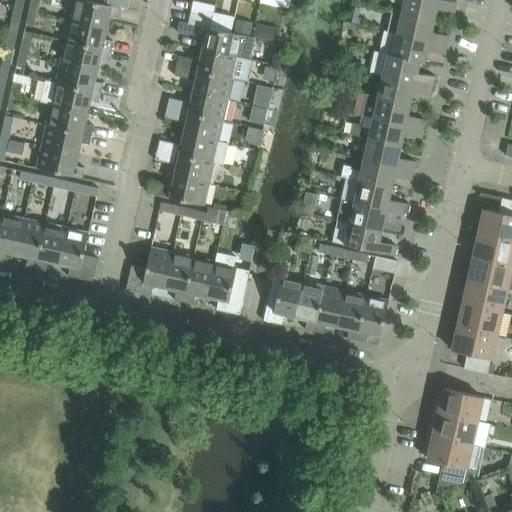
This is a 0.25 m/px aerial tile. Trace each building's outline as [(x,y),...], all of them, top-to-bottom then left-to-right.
[(14,0),(13,7),(22,9),(23,0),(14,0)] [(38,0),(29,0),(28,10),(36,12),(38,0)] [(73,0),(70,19),(106,28),(109,16),(118,18),(120,8),(106,5),(85,0),(73,0)] [(127,9),(129,0),(107,0),(106,5),(120,8),(120,7),(127,9)] [(436,9),(453,12),(455,3),(441,0),(390,0),(391,2),(403,4),(401,13),(434,20),(436,9)] [(10,21),(18,23),(22,9),(13,7),(10,21)] [(36,12),(28,10),(24,24),(33,26),(36,12)] [(212,16),(191,11),(188,23),(210,28),(212,16)] [(434,20),(401,13),(391,11),(386,32),(446,45),(448,36),(431,32),(434,20)] [(353,15),(352,21),(361,23),(363,17),(358,16),(353,15)] [(104,39),(106,28),(70,19),(65,41),(110,51),(112,41),(104,39)] [(235,20),(233,32),(250,36),(253,24),(235,20)] [(188,23),(179,21),(176,32),(202,37),(200,49),(237,57),(247,59),(252,37),(210,28),(188,23)] [(342,24),(341,30),(357,33),(358,28),(342,24)] [(256,27),(253,36),(266,39),(268,29),(256,27)] [(446,45),(386,32),(382,31),(378,52),(424,62),(427,51),(444,55),(446,45)] [(7,35),(3,49),(12,51),(15,37),(7,35)] [(30,40),(21,38),(18,52),(27,54),(30,40)] [(65,41),(60,62),(97,70),(99,59),(108,61),(110,51),(65,41)] [(0,63),(9,65),(12,51),(3,49),(0,63)] [(178,56),(176,65),(232,78),(245,81),(250,60),(247,59),(237,57),(200,49),(197,60),(178,56)] [(369,72),(382,75),(432,86),(434,77),(417,73),(419,62),(424,63),(424,62),(378,52),(373,51),(369,72)] [(27,54),(18,52),(15,66),(23,68),(27,54)] [(94,81),(97,70),(60,62),(55,83),(101,93),(103,83),(94,81)] [(190,91),(227,99),(232,78),(176,65),(174,75),(193,80),(190,91)] [(382,75),(377,96),(410,104),(413,92),(429,96),(432,86),(382,75)] [(20,82),(12,80),(8,94),(17,96),(20,82)] [(39,101),(51,104),(87,112),(90,101),(99,103),(101,93),(55,83),(43,80),(39,101)] [(169,98),(166,108),(223,120),(227,99),(190,91),(188,102),(169,98)] [(17,96),(8,94),(5,108),(14,110),(17,96)] [(366,94),(362,115),(373,117),(422,129),(424,119),(407,115),(410,104),(377,96),(366,94)] [(85,123),(87,112),(51,104),(46,125),(91,135),(93,125),(85,123)] [(181,133),(218,141),(223,120),(166,108),(164,117),(184,122),(181,133)] [(350,134),(368,138),(401,146),(403,134),(420,138),(422,129),(373,117),(370,130),(359,128),(360,125),(352,123),(350,134)] [(11,123),(2,122),(0,131),(0,136),(8,138),(11,123)] [(46,125),(41,146),(78,154),(81,143),(89,145),(91,135),(46,125)] [(159,140),(157,150),(213,162),(223,164),(228,143),(218,141),(181,133),(179,144),(159,140)] [(398,157),(401,146),(368,138),(363,159),(413,171),(415,161),(398,157)] [(36,168),(82,178),(84,167),(75,165),(78,154),(41,146),(36,168)] [(174,164),(172,175),(209,183),(213,162),(157,150),(155,160),(174,164)] [(343,164),(341,176),(345,177),(391,188),(394,176),(411,180),(413,171),(363,159),(361,171),(351,169),(351,166),(343,164)] [(21,169),(21,170),(19,177),(33,180),(34,173),(21,169)] [(55,178),(34,173),(33,180),(54,186),(55,178)] [(147,193),(204,205),(209,183),(172,175),(169,186),(150,182),(147,193)] [(388,200),(391,188),(345,177),(340,199),(403,213),(408,214),(410,204),(405,203),(388,200)] [(63,179),(61,187),(75,191),(76,183),(63,179)] [(76,183),(75,191),(88,194),(90,186),(76,183)] [(484,209),(479,233),(511,240),(511,200),(502,198),(498,212),(484,209)] [(340,199),(335,220),(337,220),(382,230),(384,218),(401,222),(403,213),(407,214),(408,214),(403,213),(340,199)] [(161,202),(159,210),(181,215),(183,207),(161,202)] [(206,212),(204,212),(202,220),(223,224),(226,210),(207,206),(206,212)] [(189,217),(202,220),(204,212),(190,209),(189,217)] [(4,253),(16,255),(24,218),(3,214),(0,226),(0,260),(2,261),(4,253)] [(24,218),(16,255),(27,258),(25,266),(35,268),(45,223),(24,218)] [(332,242),(339,243),(394,256),(396,245),(379,242),(382,230),(337,220),(332,242)] [(47,262),(58,265),(66,228),(45,223),(35,268),(45,271),(47,262)] [(66,228),(58,265),(69,267),(67,276),(93,281),(98,258),(83,255),(84,252),(88,233),(66,228)] [(511,240),(479,233),(474,256),(511,265),(511,261),(511,240)] [(331,255),(333,246),(319,243),(317,252),(331,255)] [(352,259),(354,251),(333,246),(331,255),(352,259)] [(164,289),(172,252),(151,247),(146,267),(146,269),(131,266),(126,289),(151,295),(153,286),(164,289)] [(215,261),(206,298),(218,301),(216,309),(239,314),(249,271),(236,268),(237,266),(234,266),(236,256),(217,251),(215,261)] [(366,262),(368,254),(354,251),(352,259),(366,262)] [(174,300),(183,302),(194,256),(172,252),(164,289),(176,291),(174,300)] [(195,296),(206,298),(215,261),(194,256),(183,302),(193,304),(195,296)] [(397,261),(375,256),(372,268),(394,273),(397,261)] [(474,256),(468,280),(506,288),(511,289),(511,277),(509,277),(511,265),(474,256)] [(263,320),(281,324),(283,316),(295,318),(303,281),(281,276),(285,260),(277,258),(263,320)] [(501,312),(506,288),(468,280),(463,303),(501,312)] [(304,329),(314,331),(324,286),(303,281),(295,318),(306,321),(304,329)] [(324,286),(314,331),(324,334),(325,325),(337,328),(345,291),(324,286)] [(346,339),(356,341),(366,295),(345,291),(337,328),(348,330),(346,339)] [(366,295),(356,341),(366,343),(368,335),(380,337),(388,300),(366,295)] [(463,303),(458,327),(495,335),(501,312),(463,303)] [(487,373),(495,335),(458,327),(453,351),(467,354),(463,368),(487,373)] [(439,412),(476,421),(481,397),(444,388),(439,412)] [(439,412),(433,436),(471,444),(476,421),(439,412)] [(462,483),(471,444),(433,436),(428,460),(442,463),(435,493),(462,483)] [(479,497),(484,510),(496,506),(491,493),(479,497)]
